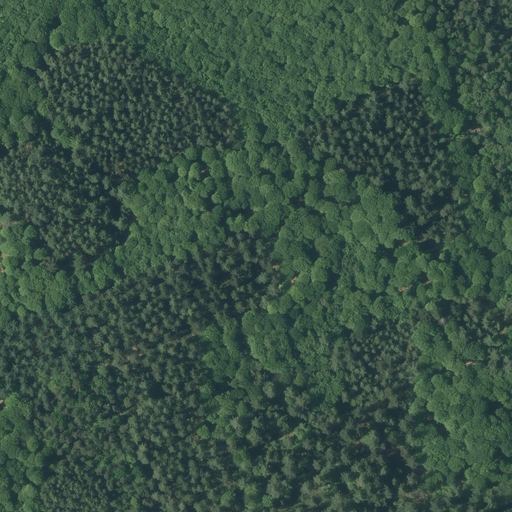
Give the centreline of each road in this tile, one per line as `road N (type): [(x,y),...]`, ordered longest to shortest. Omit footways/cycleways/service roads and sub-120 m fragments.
road 1 (track): [(105,365),(511,219)]
road 2 (track): [(511,265),(420,0)]
